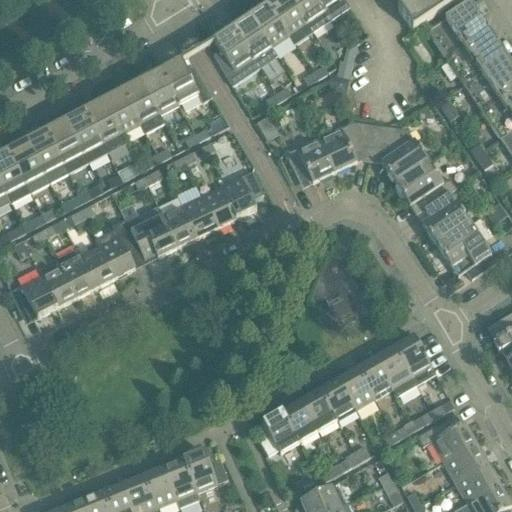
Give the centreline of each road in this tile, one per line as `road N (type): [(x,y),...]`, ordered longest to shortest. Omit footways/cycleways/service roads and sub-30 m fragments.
road 1 (residential): [(20,370),(298,232)]
road 2 (residential): [(242,422),(440,313)]
road 3 (residential): [(298,232),(348,207),(366,209),(382,221),(440,313)]
road 4 (residential): [(0,116),(175,14)]
road 5 (residential): [(30,511),(215,434)]
road 6 (residential): [(231,410),(298,232)]
road 7 (residential): [(448,327),(511,439)]
